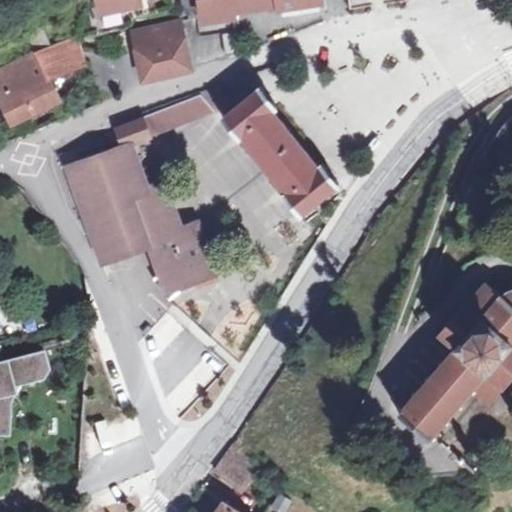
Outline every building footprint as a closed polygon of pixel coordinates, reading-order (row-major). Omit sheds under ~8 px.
[(102,0),(104,10),(145,0),(102,0)] [(204,0),(207,18),(239,13),(238,7),(282,0),(283,5),(315,0),(204,0)] [(184,19),(137,29),(148,76),(195,65),(184,19)] [(89,56),(80,30),(42,46),(0,68),(0,96),(17,126),(67,98),(54,75),(89,56)] [(336,185),(319,164),(315,167),(270,111),(274,108),(257,87),(218,118),(235,139),(239,136),(284,192),(280,195),(297,216),(336,185)] [(210,91),(195,96),(212,111),(223,102),(210,91)] [(212,111),(195,96),(138,119),(145,137),(212,111)] [(188,285),(186,282),(210,273),(192,225),(176,232),(159,185),(142,191),(126,146),(146,139),(145,137),(138,119),(109,131),(116,151),(65,169),(100,261),(143,244),(154,276),(148,281),(166,302),(188,285)] [(375,140),(368,135),(358,148),(365,153),(375,140)] [(302,225),(317,242),(327,227),(315,214),(302,225)] [(511,290),(505,294),(490,281),(471,302),(468,300),(440,331),(457,346),(447,357),(444,355),(440,360),(443,362),(433,372),(431,371),(427,375),(430,377),(420,388),(418,386),(414,391),(416,392),(405,404),(403,403),(400,406),(402,408),(399,410),(431,436),(433,433),(436,436),(439,433),(436,430),(448,416),(451,419),(455,415),(452,412),(461,402),(464,405),(468,400),(465,397),(472,389),(489,403),(511,376),(511,290)] [(0,433),(13,434),(14,400),(24,383),(47,377),(52,368),(47,347),(5,359),(0,340),(0,433)] [(237,442),(222,464),(234,473),(249,451),(237,442)] [(244,511),(227,498),(216,511),(244,511)]
